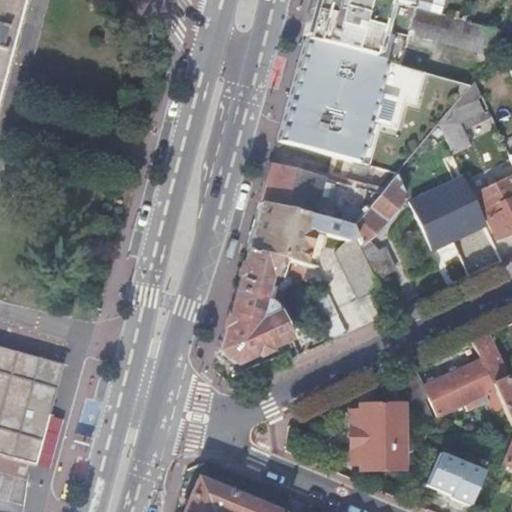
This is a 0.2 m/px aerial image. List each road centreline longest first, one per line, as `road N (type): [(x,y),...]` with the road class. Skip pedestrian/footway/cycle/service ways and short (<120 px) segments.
road 1 (primary): [(241,45),(139,411)]
road 2 (unclassified): [(218,423),(511,296)]
road 3 (residential): [(218,423),(256,457),(385,511)]
